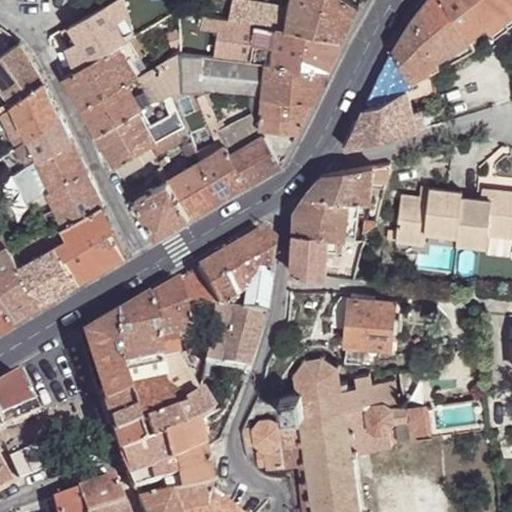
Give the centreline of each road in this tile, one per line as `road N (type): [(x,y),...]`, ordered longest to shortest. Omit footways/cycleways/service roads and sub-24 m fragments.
road 1 (residential): [(275,194),(284,247),(276,319),(234,447),(242,477),(279,496),(276,511)]
road 2 (residential): [(0,12),(27,30),(51,67),(154,267)]
road 3 (secondary): [(392,0),(321,158),(292,183)]
road 4 (secondary): [(0,359),(154,267)]
road 5 (residential): [(131,511),(115,468),(0,509)]
road 6 (secondary): [(154,267),(275,194)]
